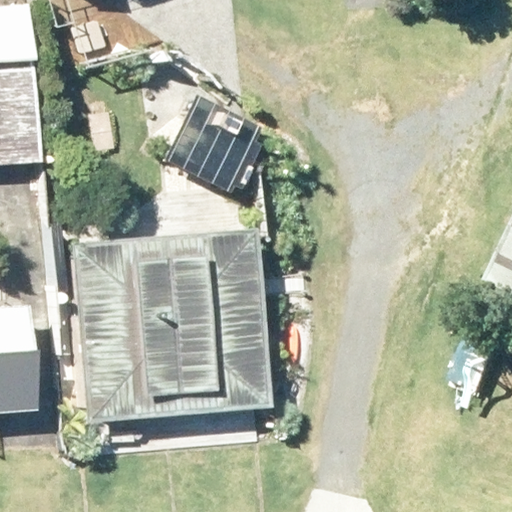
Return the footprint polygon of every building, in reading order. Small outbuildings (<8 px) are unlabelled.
[(0,172),(26,172),(23,71),(22,5),(0,5),(0,172)] [(187,93),(148,157),(219,200),(257,136),(187,93)] [(249,228),(58,238),(67,432),(259,423),(249,228)] [(511,243),(488,287),(511,300),(511,243)] [(0,418),(21,417),(13,309),(0,310),(0,418)] [(473,357),(437,339),(415,381),(452,400),(473,357)]
